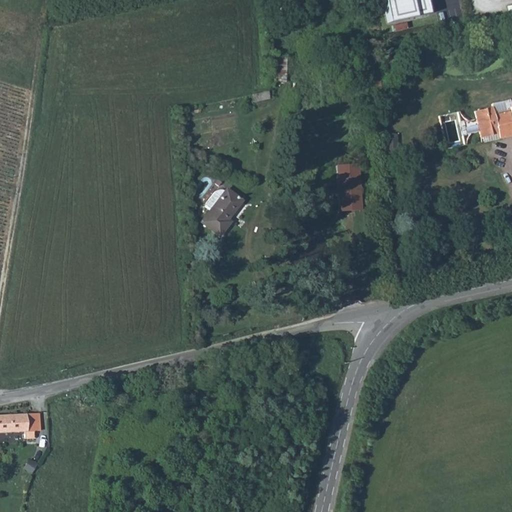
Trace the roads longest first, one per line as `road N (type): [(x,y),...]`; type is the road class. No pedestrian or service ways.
road 1 (unclassified): [(0,399),(332,321),(378,327)]
road 2 (track): [(0,303),(40,30)]
road 3 (unclassified): [(378,327),(361,352),(321,511)]
road 4 (unclassified): [(511,280),(412,305),(378,327)]
